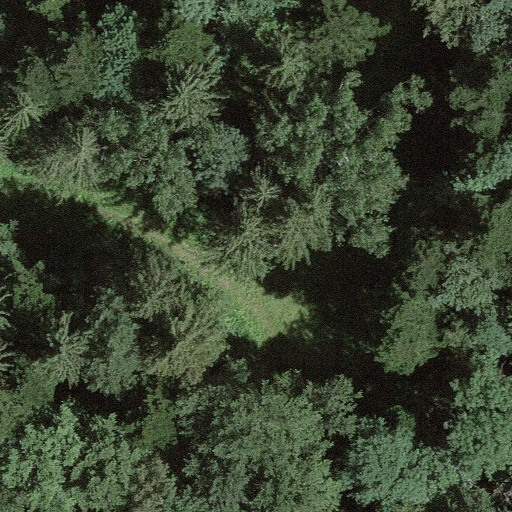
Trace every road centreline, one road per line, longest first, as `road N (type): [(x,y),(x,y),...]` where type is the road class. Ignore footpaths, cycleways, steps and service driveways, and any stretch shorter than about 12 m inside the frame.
road 1 (track): [(367,511),(325,337),(294,303),(248,263),(156,221),(65,192),(0,192)]
road 2 (track): [(294,303),(455,0)]
